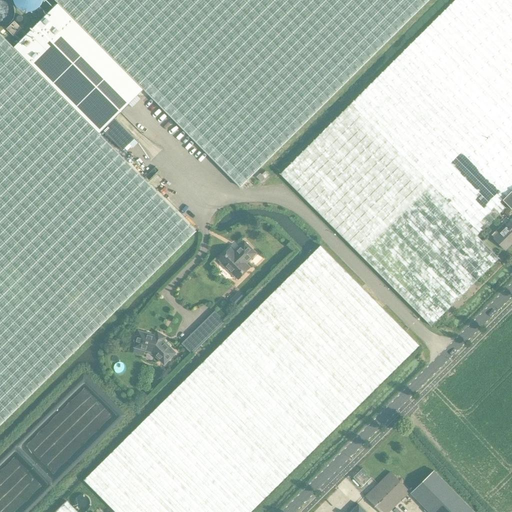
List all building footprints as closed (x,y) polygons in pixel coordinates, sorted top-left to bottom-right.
[(56,0),(59,3),(143,90),(240,188),(429,0),(56,0)] [(500,202),(504,199),(511,190),(511,0),(455,0),(280,174),(431,326),(499,258),(477,236),(500,213),(505,208),(500,202)] [(134,139),(114,118),(143,90),(59,3),(14,48),(99,134),(102,130),(122,151),(134,139)] [(14,21),(6,29),(14,36),(21,28),(14,21)] [(0,425),(196,232),(99,134),(14,48),(10,45),(0,34),(0,425)] [(265,179),(260,174),(256,177),(261,182),(265,179)] [(506,250),(511,243),(511,223),(510,222),(493,238),(506,250)] [(245,263),(256,253),(245,242),(234,252),(230,248),(225,253),(224,254),(219,260),(226,267),(226,269),(229,272),(231,272),(238,279),(249,267),(245,263)] [(84,480),(115,511),(251,511),(420,345),(321,245),(84,480)] [(216,311),(199,327),(208,337),(225,321),(216,311)] [(199,327),(187,339),(196,349),(208,337),(199,327)] [(158,337),(155,336),(139,332),(138,335),(136,336),(135,337),(134,338),(134,340),(134,342),(136,343),(134,347),(148,351),(149,353),(150,354),(152,354),(154,354),(164,364),(175,353),(161,339),(158,337)] [(474,511),(434,470),(411,492),(430,511),(474,511)] [(366,497),(380,511),(388,511),(409,492),(390,472),(366,497)] [(76,511),(66,501),(54,511),(76,511)]
